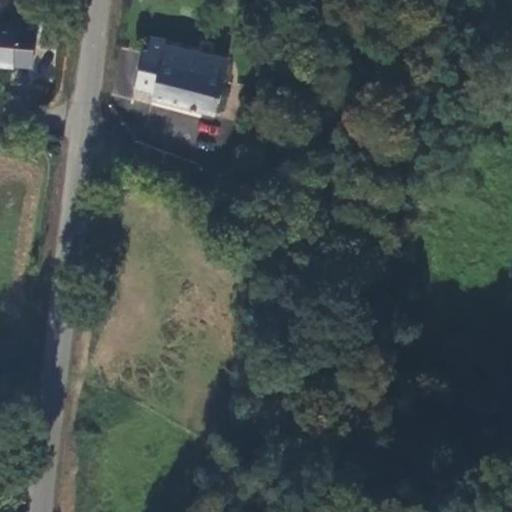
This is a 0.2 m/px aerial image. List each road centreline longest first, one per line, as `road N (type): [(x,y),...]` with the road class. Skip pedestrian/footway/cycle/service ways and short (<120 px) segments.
road 1 (tertiary): [(85,134),(38,511)]
road 2 (unclassified): [(85,134),(105,155),(183,175),(275,252),(337,320)]
road 3 (tertiary): [(102,0),(85,134)]
